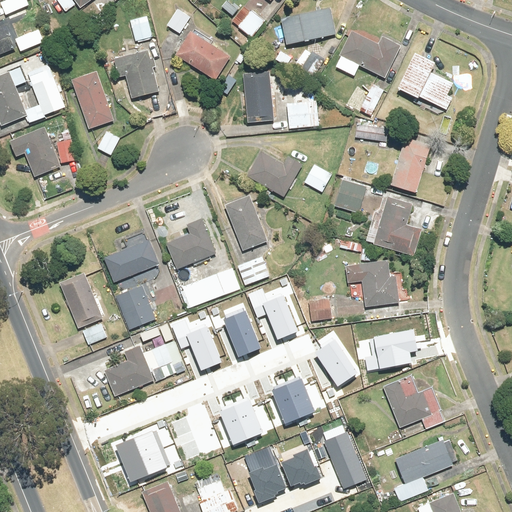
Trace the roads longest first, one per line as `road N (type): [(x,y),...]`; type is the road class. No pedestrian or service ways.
road 1 (residential): [(511,452),(471,353),(457,278),(459,246),(511,66)]
road 2 (primary): [(0,263),(100,511)]
road 3 (residential): [(186,149),(168,175),(0,242)]
